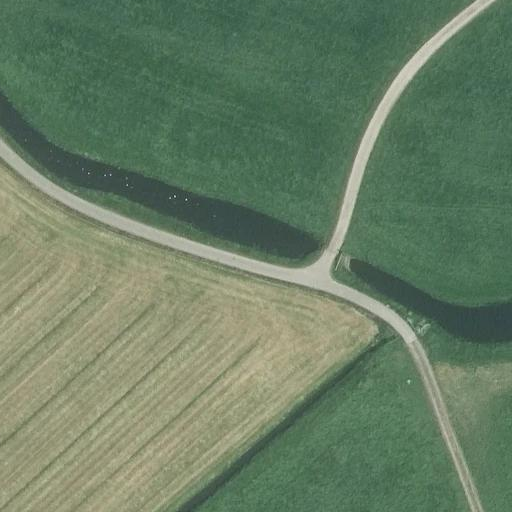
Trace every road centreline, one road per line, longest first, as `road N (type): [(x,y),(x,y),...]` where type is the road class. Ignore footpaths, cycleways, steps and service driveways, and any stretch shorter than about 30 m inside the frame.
road 1 (track): [(476,511),(414,341),(396,320),(316,282),(89,212),(0,149)]
road 2 (track): [(488,0),(406,72),(375,118),(316,282)]
